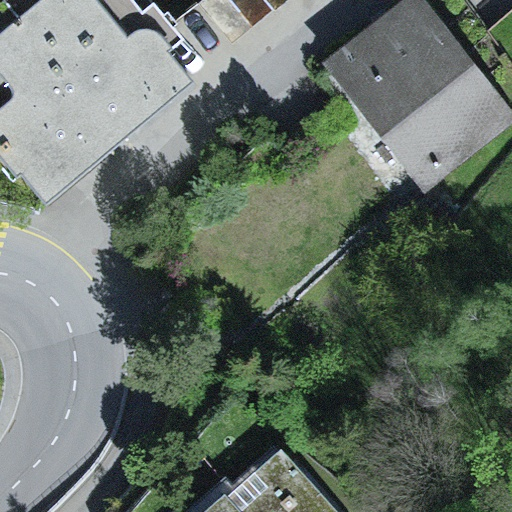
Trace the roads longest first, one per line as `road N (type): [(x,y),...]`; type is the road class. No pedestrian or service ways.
road 1 (residential): [(42,292),(92,228),(369,0)]
road 2 (tertiary): [(42,292),(68,326),(75,367),(64,425),(0,498)]
